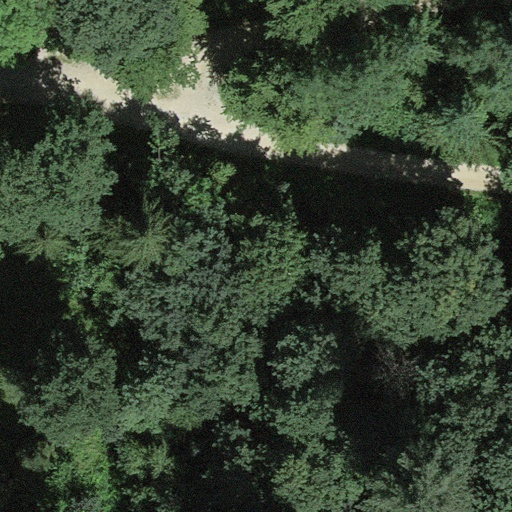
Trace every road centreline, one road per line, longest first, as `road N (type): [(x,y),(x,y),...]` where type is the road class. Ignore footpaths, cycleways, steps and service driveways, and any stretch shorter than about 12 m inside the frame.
road 1 (track): [(511,180),(290,148),(32,85)]
road 2 (track): [(32,85),(397,0)]
